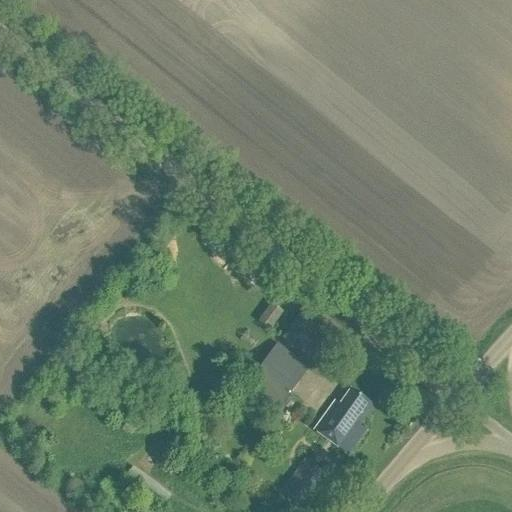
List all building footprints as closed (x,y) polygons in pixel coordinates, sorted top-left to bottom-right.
[(270,305),(256,324),(269,333),(282,315),(270,305)] [(293,323),(282,339),(291,346),(303,330),(293,323)] [(276,346),(248,386),(281,410),(309,370),(276,346)] [(356,429),(371,409),(348,393),(337,409),(333,405),(311,434),(347,459),(364,435),(356,429)] [(306,463),(283,494),(300,506),(324,473),(306,463)]
